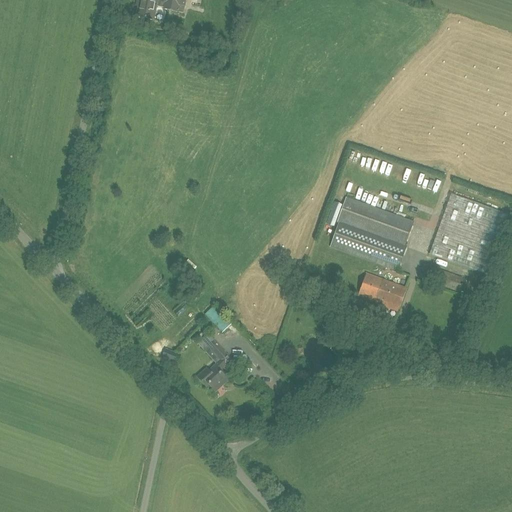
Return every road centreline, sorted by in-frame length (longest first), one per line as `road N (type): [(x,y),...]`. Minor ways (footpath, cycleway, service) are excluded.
road 1 (unclassified): [(511,389),(416,378),(362,384),(225,457)]
road 2 (unclassified): [(55,270),(111,0)]
road 3 (unclassified): [(169,395),(55,270)]
